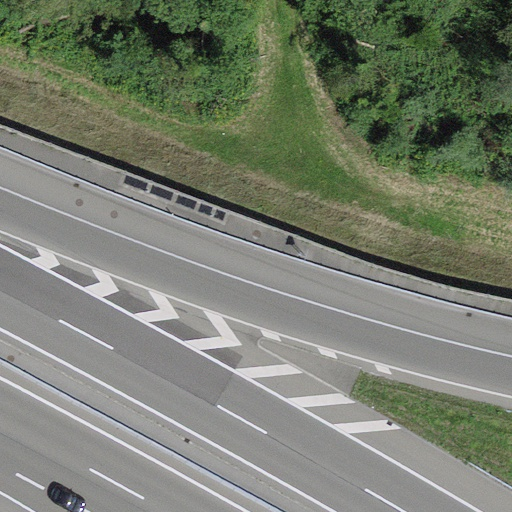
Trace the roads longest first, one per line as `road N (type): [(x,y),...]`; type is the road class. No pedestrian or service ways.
road 1 (motorway): [(511,366),(274,299),(0,202)]
road 2 (motorway): [(420,511),(0,277)]
road 3 (motorway): [(0,415),(177,511)]
